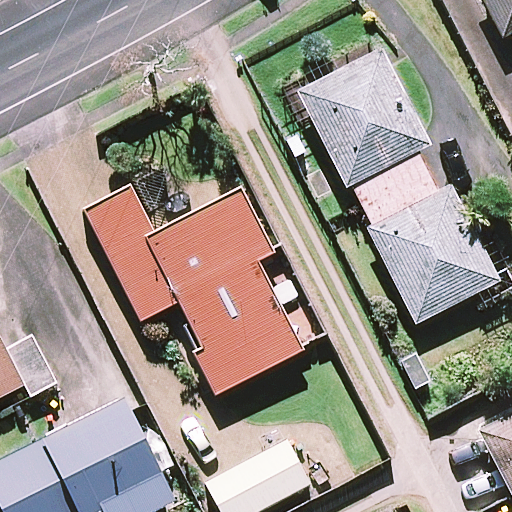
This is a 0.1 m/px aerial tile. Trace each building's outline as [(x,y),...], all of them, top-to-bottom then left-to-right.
[(511,0),(477,0),(502,49),(511,44),(511,0)] [(480,253),(474,256),(443,197),(436,201),(414,157),(426,151),(379,59),(296,101),(346,198),(351,195),(371,232),(365,235),(414,332),(498,289),(480,253)] [(270,262),(238,201),(153,244),(129,197),(85,219),(140,328),(177,309),(201,356),(192,360),(214,402),(299,359),(254,270),(270,262)] [(32,340),(4,356),(31,403),(59,386),(32,340)] [(0,405),(20,395),(0,354),(0,405)] [(167,511),(119,413),(0,472),(0,511),(167,511)] [(511,421),(476,441),(511,508),(511,421)] [(268,511),(306,492),(284,450),(205,491),(216,511),(268,511)]
